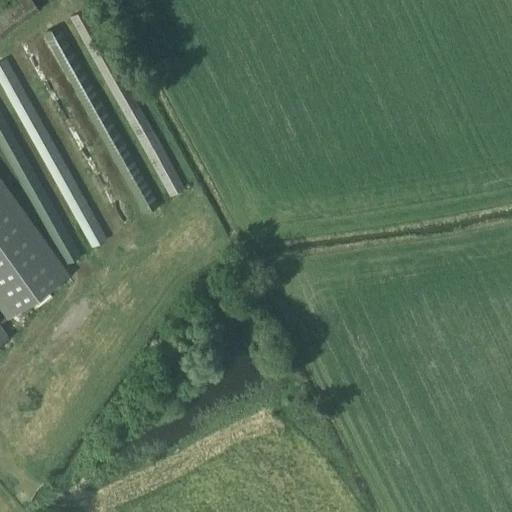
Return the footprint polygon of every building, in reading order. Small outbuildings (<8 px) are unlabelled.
[(17,0),(0,12),(0,38),(31,17),(18,0),(17,0)] [(184,189),(84,9),(70,17),(169,197),(184,189)] [(156,203),(57,26),(44,33),(143,210),(156,203)] [(103,235),(5,58),(0,61),(0,83),(88,243),(103,235)] [(79,253),(0,112),(0,147),(64,261),(79,253)] [(0,181),(0,302),(9,316),(67,274),(0,181)] [(67,346),(80,332),(61,315),(48,329),(67,346)]
